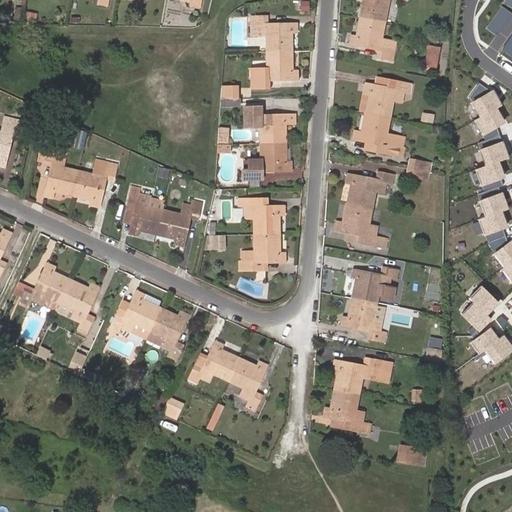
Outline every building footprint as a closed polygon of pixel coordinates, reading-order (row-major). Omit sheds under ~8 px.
[(362,0),(360,17),(385,22),(389,0),(362,0)] [(308,11),(309,1),(300,1),(300,10),(308,11)] [(36,22),(37,14),(26,12),(25,20),(36,22)] [(266,35),(266,52),(293,51),(292,32),(297,32),(297,23),(268,24),(268,16),(251,16),(251,36),(266,35)] [(382,38),(385,22),(360,17),(356,36),(351,35),(349,44),(379,50),(378,57),(393,60),(396,41),(382,38)] [(437,68),(441,47),(430,44),(426,66),(437,68)] [(293,51),(266,52),(266,67),(252,68),(252,78),(252,88),(269,87),(269,79),(298,79),(298,69),(293,69),(293,51)] [(364,112),(390,117),(394,100),(402,102),(404,92),(410,93),(412,84),(396,81),(394,88),(365,83),(363,92),(368,93),(364,112)] [(491,90),(479,83),(470,98),(481,117),(477,119),(485,135),(488,140),(478,144),(486,165),(477,168),(485,191),(478,195),(485,215),(479,220),(488,242),(495,255),(505,267),(503,269),(511,281),(511,240),(509,242),(505,230),(511,227),(505,213),(511,210),(505,192),(501,194),(498,188),(504,185),(502,179),(508,176),(502,162),(511,158),(499,129),(509,122),(502,108),(505,106),(496,89),(491,90)] [(237,86),(221,87),(221,98),(237,98),(237,86)] [(259,127),(259,143),(287,142),(286,123),(291,123),(291,114),(262,115),(261,106),(245,107),(246,127),(259,127)] [(387,133),(390,117),(364,112),(360,131),(356,130),(354,139),(383,145),(382,153),(402,157),(404,147),(406,137),(395,135),(387,133)] [(434,124),(436,115),(423,113),(422,122),(434,124)] [(11,132),(0,129),(0,161),(6,163),(12,135),(20,136),(24,120),(14,118),(11,132)] [(229,129),(219,129),(217,145),(230,144),(229,129)] [(287,142),(259,143),(260,160),(250,160),(250,169),(246,170),(246,179),(263,178),(263,171),(292,170),(292,161),(287,161),(287,142)] [(73,195),(80,170),(64,166),(67,155),(56,152),(57,149),(47,147),(46,152),(44,163),(51,164),(45,194),(54,196),(55,191),(73,195)] [(44,160),(46,152),(38,150),(37,159),(44,160)] [(93,173),(80,170),(73,195),(92,199),(91,204),(99,206),(106,178),(113,179),(117,164),(96,159),(93,173)] [(408,167),(422,170),(424,163),(410,160),(408,167)] [(430,172),(432,164),(424,163),(422,170),(430,172)] [(168,179),(170,171),(160,167),(158,176),(168,179)] [(421,178),(422,170),(408,167),(407,175),(421,178)] [(429,179),(430,172),(422,170),(421,178),(429,179)] [(347,203),(372,208),(376,191),(385,192),(386,183),(392,184),(394,175),(378,171),(377,179),(348,174),(346,183),(351,184),(347,203)] [(156,234),(163,209),(148,205),(150,197),(140,194),(141,188),(132,186),(128,202),(136,204),(130,233),(139,235),(140,230),(156,234)] [(163,209),(165,200),(150,197),(148,205),(163,209)] [(253,208),(253,235),(281,235),(280,215),(285,214),(284,206),(255,205),(255,198),(238,198),(239,208),(253,208)] [(189,215),(163,209),(156,234),(176,239),(175,244),(184,245),(191,217),(198,218),(202,203),(192,200),(189,215)] [(369,224),(372,208),(347,203),(343,222),(338,221),(337,230),(347,232),(366,235),(364,243),(380,246),(382,237),(376,236),(378,226),(369,224)] [(0,232),(0,274),(6,262),(0,259),(0,255),(11,232),(3,228),(0,233),(0,232)] [(364,243),(366,235),(347,232),(345,240),(364,243)] [(224,235),(214,235),(214,248),(224,248),(224,235)] [(241,260),(240,260),(241,270),(257,270),(256,262),(266,262),(286,261),(285,252),(281,252),(281,235),(253,235),(254,250),(241,250),(241,260)] [(266,262),(256,262),(257,270),(267,269),(266,262)] [(45,296),(60,303),(71,279),(53,271),(55,267),(47,263),(35,290),(28,286),(22,300),(30,304),(32,299),(42,304),(45,296)] [(351,298),(377,303),(379,295),(394,298),(397,285),(390,283),(391,277),(397,278),(398,270),(383,267),(382,274),(353,269),(351,278),(355,279),(351,298)] [(71,279),(60,303),(75,310),(72,318),(81,322),(79,327),(88,331),(94,316),(87,313),(99,286),(91,283),(89,287),(71,279)] [(134,324),(149,331),(160,307),(143,299),(145,294),(137,291),(124,317),(117,314),(111,328),(120,332),(122,327),(131,331),(134,324)] [(45,296),(42,304),(56,310),(60,303),(45,296)] [(374,319),(377,303),(351,298),(347,317),(343,316),(341,325),(370,331),(369,338),(384,341),(386,332),(381,331),(382,320),(374,319)] [(160,307),(149,331),(165,338),(162,346),(171,350),(169,355),(177,359),(183,345),(176,341),(188,314),(180,310),(178,315),(160,307)] [(12,327),(2,322),(0,325),(0,338),(6,341),(12,327)] [(212,374),(228,381),(239,356),(222,349),(224,344),(216,341),(203,367),(196,364),(189,378),(197,382),(199,377),(209,381),(212,374)] [(39,346),(35,355),(45,360),(50,351),(39,346)] [(443,363),(444,350),(430,347),(428,360),(443,363)] [(79,375),(87,358),(78,354),(70,371),(79,375)] [(239,356),(228,381),(243,388),(240,395),(249,400),(246,405),(255,410),(262,395),(255,391),(267,365),(259,361),(257,365),(239,356)] [(333,388),(359,393),(362,377),(387,381),(391,363),(364,358),(363,365),(335,360),(328,359),(326,371),(336,373),(333,388)] [(356,410),(359,393),(333,388),(330,408),(326,408),(324,416),(333,417),(353,421),(351,429),(369,433),(371,423),(363,422),(365,412),(356,410)] [(160,394),(153,408),(160,411),(166,398),(160,394)] [(170,397),(162,413),(179,421),(186,405),(170,397)] [(212,431),(224,406),(218,403),(206,428),(212,431)] [(332,425),(351,429),(353,421),(333,417),(332,425)] [(427,450),(400,445),(398,461),(425,465),(427,450)]
